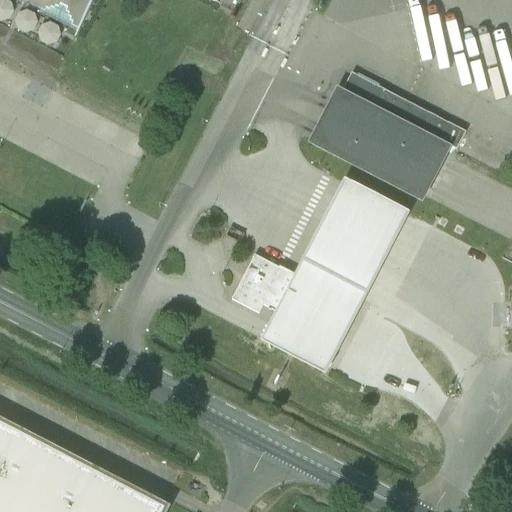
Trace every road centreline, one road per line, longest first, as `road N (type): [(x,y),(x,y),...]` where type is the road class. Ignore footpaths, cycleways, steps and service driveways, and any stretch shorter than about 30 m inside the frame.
road 1 (tertiary): [(269,443),(0,302)]
road 2 (tertiary): [(407,511),(269,443)]
